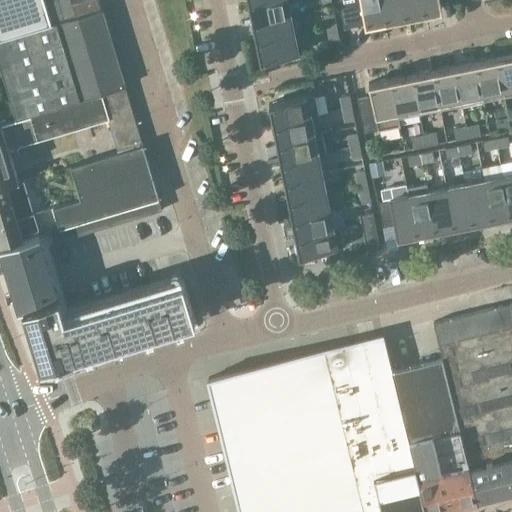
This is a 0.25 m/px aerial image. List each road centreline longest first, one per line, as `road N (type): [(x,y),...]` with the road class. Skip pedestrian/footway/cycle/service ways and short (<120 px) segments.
road 1 (unclassified): [(223,339),(121,0)]
road 2 (residential): [(278,326),(213,0)]
road 3 (unclassified): [(278,326),(511,270)]
road 4 (residential): [(275,74),(476,29)]
road 5 (unclassified): [(206,511),(169,354)]
road 6 (unclassified): [(106,376),(140,511)]
